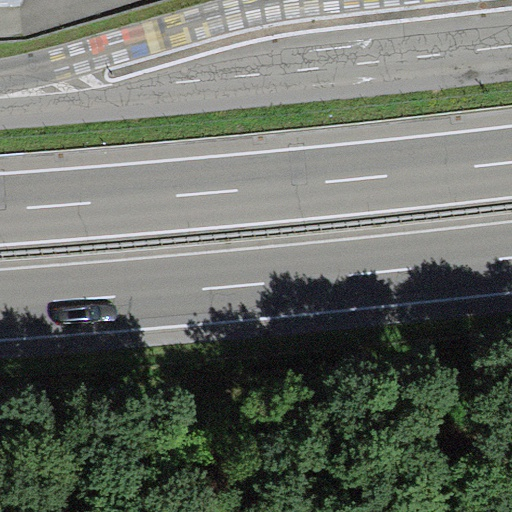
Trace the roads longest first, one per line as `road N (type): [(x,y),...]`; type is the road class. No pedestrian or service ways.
road 1 (motorway): [(0,306),(511,257)]
road 2 (motorway): [(511,159),(0,208)]
